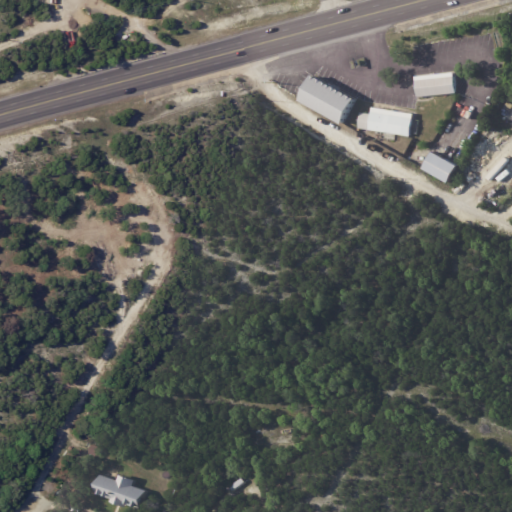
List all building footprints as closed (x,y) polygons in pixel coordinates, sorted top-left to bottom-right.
[(412,76),(450,72),(452,91),(415,96),(412,76)] [(361,100),(347,125),(304,100),(319,74),(362,98),(361,100)] [(417,114),(414,136),(361,128),(364,112),(375,114),(376,108),(417,114)] [(465,167),(466,168),(457,185),(430,170),(439,153),(465,167)] [(120,506),(113,504),(114,501),(97,495),(104,476),(121,482),(123,477),(138,482),(137,488),(150,493),(144,511),(129,506),(128,509),(120,506)] [(228,488),(241,480),(243,484),(230,492),(228,488)]
